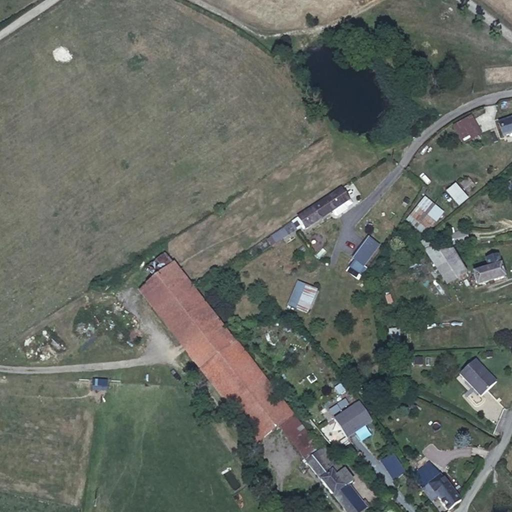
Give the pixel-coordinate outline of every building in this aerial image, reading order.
[(479,133),(470,117),(451,126),(461,144),(479,133)] [(502,136),(511,133),(511,118),(498,122),(502,136)] [(475,186),(467,177),(460,184),(468,193),(475,186)] [(457,207),(467,198),(454,183),(444,191),(457,207)] [(349,199),(341,189),(298,217),(298,218),(303,226),(305,229),(332,211),(345,202),(349,199)] [(423,235),(441,214),(424,199),(406,221),(423,235)] [(345,202),(332,211),(335,216),(338,216),(347,210),(348,207),(345,202)] [(303,226),(298,218),(292,222),(293,222),(298,229),(303,226)] [(281,240),(298,229),(293,222),(276,233),(281,240)] [(469,242),(466,230),(447,235),(451,247),(469,242)] [(281,240),(276,233),(267,239),(271,246),(281,240)] [(363,267),(379,245),(369,238),(353,260),(354,260),(363,267)] [(456,280),(439,252),(425,239),(420,241),(448,284),(456,280)] [(466,274),(452,251),(439,252),(456,280),(466,274)] [(293,416),(164,253),(130,279),(258,444),(280,427),(293,416)] [(363,267),(354,260),(348,268),(358,274),(363,267)] [(415,273),(429,263),(426,261),(413,270),(415,273)] [(504,277),(500,265),(473,274),(477,286),(504,277)] [(307,314),(317,290),(306,285),(296,309),(307,314)] [(56,359),(108,320),(97,306),(83,316),(56,336),(45,344),(56,359)] [(77,308),(50,328),(56,336),(83,316),(77,308)] [(401,349),(398,329),(388,330),(390,350),(401,349)] [(496,383),(475,360),(459,375),(481,397),(496,383)] [(359,402),(333,419),(345,437),(371,420),(359,402)] [(319,450),(293,416),(280,427),(305,460),(319,450)] [(353,482),(325,446),(305,460),(334,497),(345,488),(353,482)] [(412,472),(414,476),(421,471),(423,474),(433,467),(428,461),(412,472)] [(447,511),(460,502),(433,467),(423,474),(421,471),(414,476),(432,502),(437,498),(447,511)] [(345,511),(362,511),(369,506),(365,501),(359,506),(345,488),(334,497),(345,511)]
